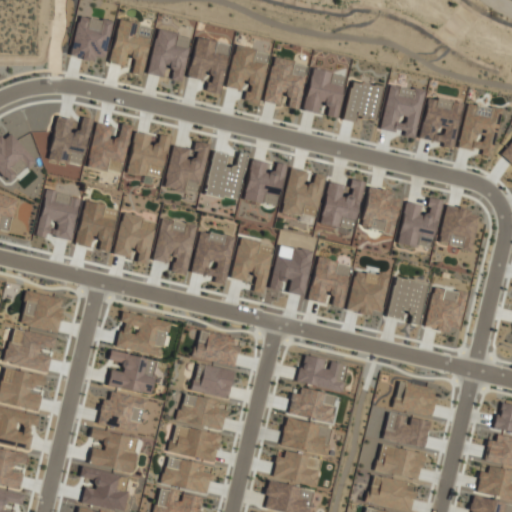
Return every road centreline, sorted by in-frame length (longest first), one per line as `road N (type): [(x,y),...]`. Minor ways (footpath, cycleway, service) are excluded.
road 1 (residential): [(0,257),(511,380)]
road 2 (residential): [(498,196),(470,180),(74,87),(0,100)]
road 3 (residential): [(442,511),(506,241),(498,196)]
road 4 (residential): [(46,511),(101,283)]
road 5 (residential): [(277,325),(233,511)]
